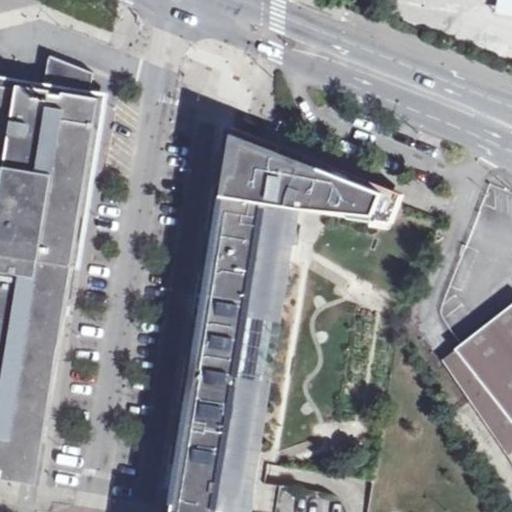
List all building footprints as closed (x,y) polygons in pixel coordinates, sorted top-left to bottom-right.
[(55,54),(0,32),(0,468),(44,476),(46,464),(24,460),(41,351),(63,354),(106,74),(55,54)] [(223,511),(224,508),(187,502),(245,142),(390,199),(402,204),(406,194),(234,127),(171,511),(223,511)] [(390,199),(245,142),(187,502),(224,508),(236,431),(247,433),(284,204),(382,220),(390,199)] [(402,204),(390,199),(382,220),(395,223),(402,204)] [(511,305),(445,357),(511,451),(511,305)] [(63,354),(41,351),(24,460),(46,464),(63,354)]
